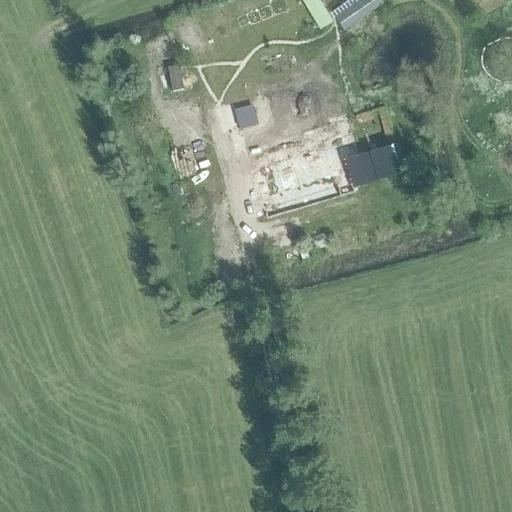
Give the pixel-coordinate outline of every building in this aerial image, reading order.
[(357,0),(336,18),(346,30),(380,0),(357,0)] [(236,101),(248,148),(299,135),(287,88),(236,101)] [(359,114),(365,134),(377,131),(380,141),(397,136),(388,106),(359,114)] [(351,120),(250,146),(268,212),(406,175),(398,143),(360,153),(351,120)] [(174,198),(181,196),(178,185),(170,187),(174,198)]
